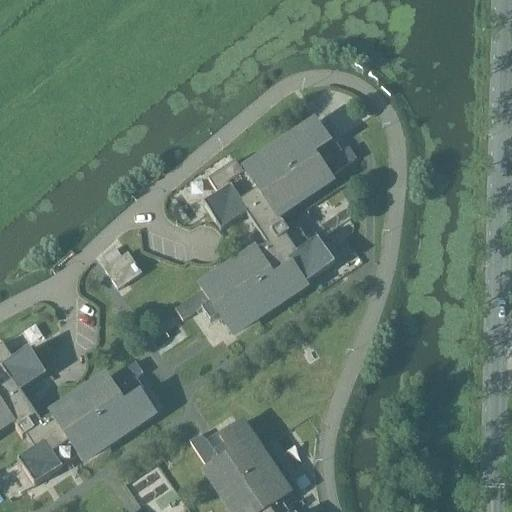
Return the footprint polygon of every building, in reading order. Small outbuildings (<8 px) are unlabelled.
[(331,147),(318,127),(244,177),(236,165),(209,183),(219,199),(204,209),(222,235),(247,218),(267,247),(201,292),(202,294),(175,312),(183,323),(201,311),(210,324),(221,316),(233,335),(334,267),(317,241),(310,245),(298,227),(287,234),(276,218),(331,181),(330,179),(357,161),(349,150),(331,163),(324,152),(331,147)] [(187,207),(206,204),(200,174),(181,177),(187,207)] [(128,255),(104,271),(118,292),(142,276),(128,255)] [(162,341),(184,326),(171,307),(149,322),(162,341)] [(0,347),(0,429),(10,423),(22,441),(26,438),(34,451),(17,463),(35,489),(62,470),(61,468),(77,457),(81,463),(153,414),(140,394),(132,399),(125,388),(144,376),(136,364),(109,382),(108,380),(41,425),(21,395),(46,377),(29,351),(13,361),(3,346),(0,347)] [(290,423),(280,429),(294,456),(304,451),(290,423)] [(208,471),(206,472),(232,511),(286,511),(280,503),(286,499),(238,427),(217,441),(223,448),(212,456),(199,437),(190,444),(208,471)] [(160,456),(131,474),(145,496),(174,478),(160,456)]
